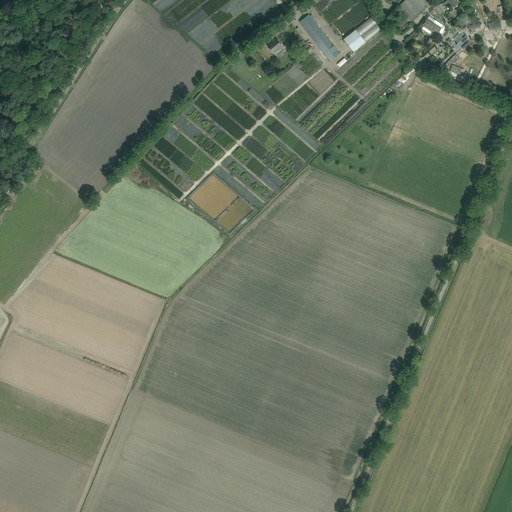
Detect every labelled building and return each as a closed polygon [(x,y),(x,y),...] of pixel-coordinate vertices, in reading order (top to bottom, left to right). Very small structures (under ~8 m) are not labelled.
[(426,0),(405,0),(400,5),(411,17),(409,19),(411,22),(428,7),(424,3),(427,1),(426,0)] [(438,5),(433,8),(438,17),(443,14),(438,5)] [(299,22),(303,26),(331,61),(340,54),(309,15),(299,22)] [(425,21),(422,25),(424,26),(429,30),(436,21),(429,16),(427,19),(426,18),(425,21)] [(465,27),(464,25),(463,23),(465,22),(464,19),(461,20),(459,16),(457,17),(459,21),(457,22),(460,27),(460,26),(462,29),(465,27)] [(372,17),(356,30),(344,39),(354,52),(366,42),(382,30),(372,17)] [(436,21),(429,30),(435,34),(437,35),(440,36),(445,28),(445,27),(436,21)] [(501,22),(488,23),(489,30),(502,29),(501,22)] [(465,36),(454,47),(456,49),(467,39),(465,36)] [(273,53),(274,53),(277,57),(283,53),(281,50),(284,48),(282,46),(277,39),(268,46),(273,53)] [(459,53),(451,62),(453,64),(456,61),(458,62),(463,57),(459,53)] [(399,87),(411,76),(406,71),(394,82),(399,87)]
